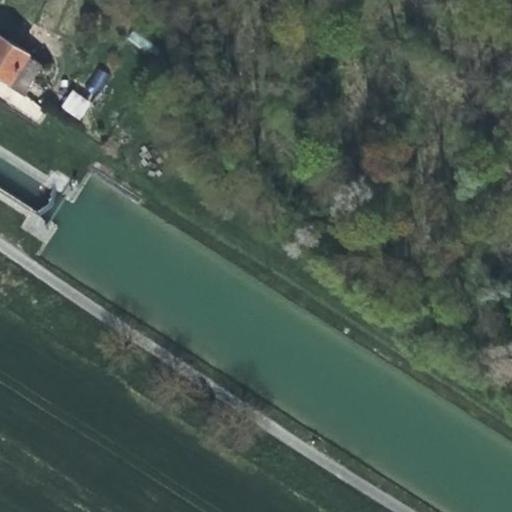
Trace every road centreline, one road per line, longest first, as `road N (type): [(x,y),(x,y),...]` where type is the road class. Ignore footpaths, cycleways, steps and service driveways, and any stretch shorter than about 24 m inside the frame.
road 1 (track): [(100,151),(511,412)]
road 2 (track): [(0,88),(100,151),(150,72),(177,0)]
road 3 (track): [(313,0),(459,113),(511,132)]
